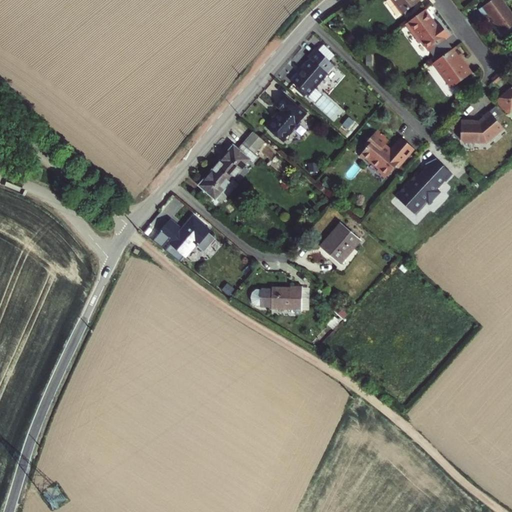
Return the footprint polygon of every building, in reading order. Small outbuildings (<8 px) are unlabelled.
[(392,0),(402,14),(421,1),(419,0),(392,0)] [(491,0),(479,9),(485,17),(488,14),(503,34),(511,26),(511,14),(501,0),(491,0)] [(436,25),(424,10),(405,23),(420,43),(422,42),(429,51),(449,36),(439,23),(436,25)] [(456,46),(434,62),(452,87),(456,83),(468,75),(472,72),(464,61),(462,62),(459,58),(462,56),(456,46)] [(308,59),(290,80),(306,94),(313,86),(315,87),(334,65),(314,48),(306,57),(308,59)] [(468,75),(456,83),(458,86),(470,77),(468,75)] [(511,88),(498,100),(508,111),(511,107),(511,88)] [(306,114),(285,95),(276,105),(282,110),(279,113),(275,117),(274,118),(267,127),(274,133),(274,135),(275,135),(282,141),(284,139),(289,140),(290,131),(306,114)] [(343,116),(349,121),(356,114),(350,109),(343,116)] [(487,141),(505,127),(491,110),(485,116),(486,117),(481,121),(476,121),(476,119),(463,118),(461,137),(464,141),(487,143),(487,141)] [(456,113),(449,122),(455,127),(463,118),(456,113)] [(384,139),(386,137),(377,130),(370,138),(366,139),(366,143),(364,145),(367,147),(359,157),(368,164),(370,162),(379,169),(377,171),(386,178),(396,167),(397,168),(406,157),(407,158),(414,149),(401,138),(390,152),(384,147),(387,142),(384,139)] [(217,165),(232,179),(249,159),(252,163),(258,156),(255,153),(265,140),(254,131),(238,150),(234,146),(217,165)] [(451,174),(436,158),(425,163),(427,167),(419,174),(417,172),(394,195),(414,215),(426,202),(427,203),(438,192),(435,189),(443,181),(444,181),(451,174)] [(232,179),(217,165),(200,184),(206,189),(200,195),(214,207),(219,202),(221,200),(223,201),(238,184),(232,179)] [(219,202),(214,207),(218,210),(223,205),(219,202)] [(193,215),(185,224),(187,226),(184,230),(182,228),(171,218),(159,233),(186,256),(195,245),(197,246),(210,230),(193,215)] [(341,223),(332,233),(336,237),(325,249),(340,263),(360,240),(341,223)] [(321,246),(325,249),(336,237),(332,233),(321,246)] [(271,289),(261,288),(261,305),(271,305),(271,307),(293,308),(293,311),(301,311),(303,285),(291,285),(290,287),(271,286),(271,289)]
